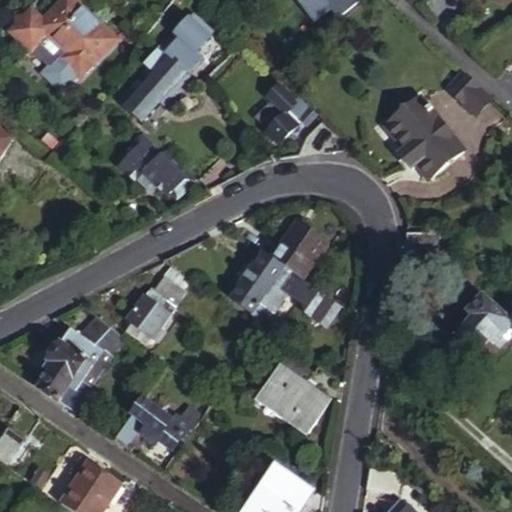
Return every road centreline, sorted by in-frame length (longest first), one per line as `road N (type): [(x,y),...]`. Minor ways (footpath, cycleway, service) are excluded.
road 1 (residential): [(0,324),(268,183),(340,180),(364,192),(382,247),(341,511)]
road 2 (residential): [(0,377),(197,511)]
road 3 (residential): [(511,105),(401,0)]
